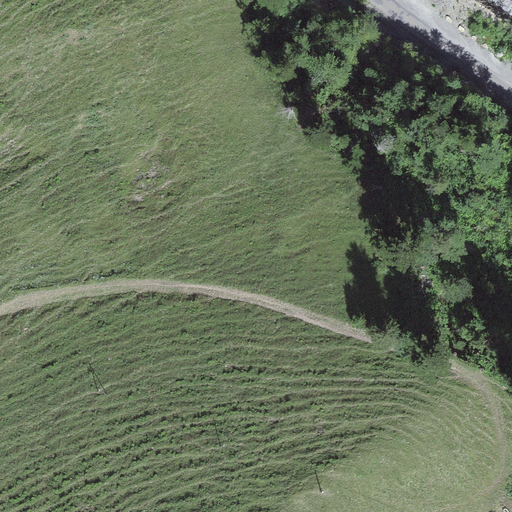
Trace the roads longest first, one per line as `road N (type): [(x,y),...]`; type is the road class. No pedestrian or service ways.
road 1 (track): [(0,314),(156,289),(364,334),(488,392),(511,459)]
road 2 (unclassified): [(379,0),(511,94)]
